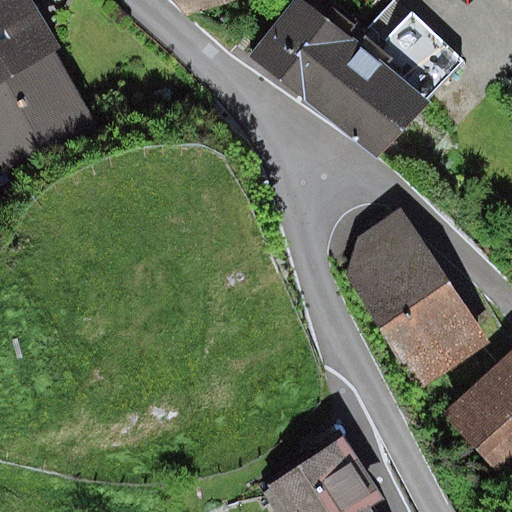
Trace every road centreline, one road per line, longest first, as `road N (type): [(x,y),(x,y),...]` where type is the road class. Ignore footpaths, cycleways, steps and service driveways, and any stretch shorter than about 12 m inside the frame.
road 1 (residential): [(292,144),(398,199),(511,305)]
road 2 (residential): [(292,144),(139,0)]
road 3 (residential): [(343,331),(433,511)]
road 4 (residential): [(292,144),(313,257),(343,331)]
road 5 (residential): [(343,331),(336,373),(398,511)]
